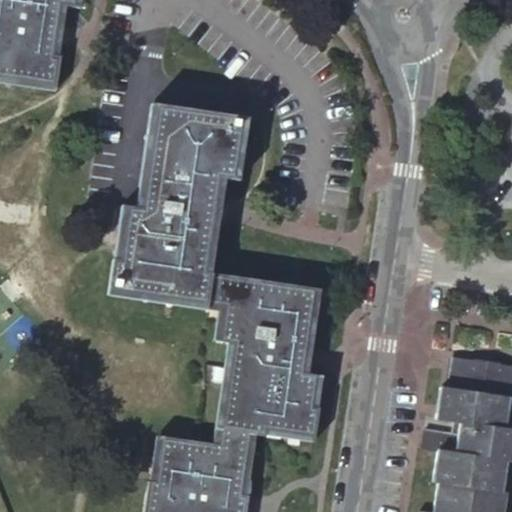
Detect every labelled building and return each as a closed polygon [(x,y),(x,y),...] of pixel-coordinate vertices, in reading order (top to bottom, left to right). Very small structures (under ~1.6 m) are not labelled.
[(0,0),(0,77),(53,85),(57,58),(51,57),(59,3),(73,6),(74,0),(0,0)] [(300,374),(312,289),(203,274),(218,175),(231,177),(240,118),(155,106),(139,210),(126,208),(118,261),(112,261),(107,290),(223,307),(218,342),(232,344),(217,447),(160,439),(154,484),(148,483),(143,511),(243,511),(245,497),(239,496),(248,432),(262,434),(263,429),(311,435),(315,408),(309,407),(314,376),(300,374)] [(463,359),(450,357),(448,370),(463,359)] [(511,460),(511,427),(503,426),(508,397),(511,397),(511,367),(463,359),(448,370),(445,391),(440,420),(457,423),(464,424),(462,436),(456,434),(423,429),(420,449),(436,451),(431,483),(436,484),(431,511),(423,511),(416,511),(502,511),(505,495),(501,494),(506,459),(511,460)] [(440,420),(445,391),(438,390),(433,419),(440,420)] [(462,436),(464,424),(457,423),(456,434),(462,436)]
